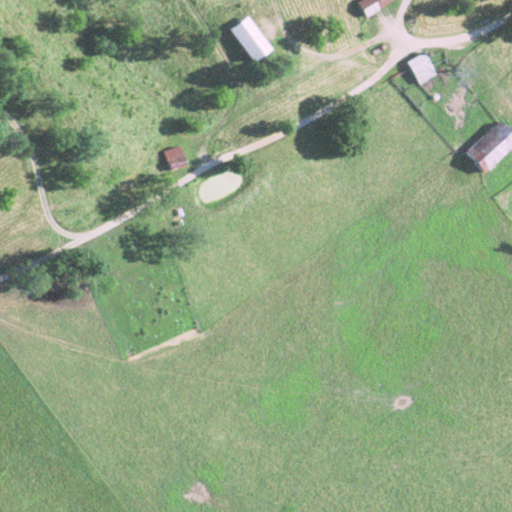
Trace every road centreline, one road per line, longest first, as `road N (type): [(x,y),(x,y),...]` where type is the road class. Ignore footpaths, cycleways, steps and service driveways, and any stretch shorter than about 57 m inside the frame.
road 1 (residential): [(0,274),(405,47),(457,40),(511,11)]
road 2 (track): [(0,121),(44,221),(66,237)]
